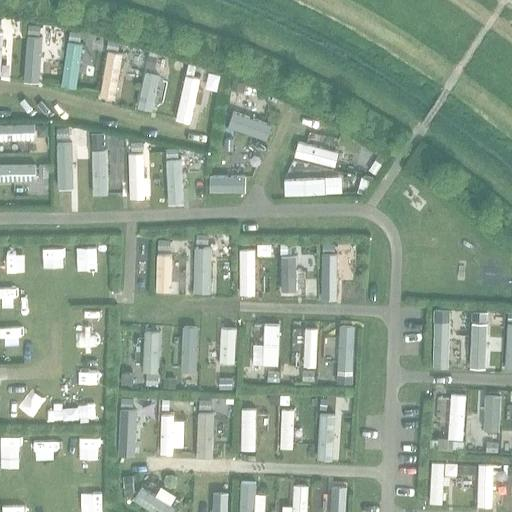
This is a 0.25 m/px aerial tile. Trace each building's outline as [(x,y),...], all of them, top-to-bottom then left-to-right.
[(18,53),(20,6),(3,5),(1,52),(18,53)] [(28,26),(28,34),(40,35),(40,26),(28,26)] [(120,75),(136,76),(139,30),(123,29),(120,75)] [(69,31),(68,41),(80,43),(81,33),(69,31)] [(109,40),(108,50),(119,51),(120,41),(109,40)] [(195,102),(210,103),(216,51),(201,49),(195,102)] [(162,52),(154,81),(178,88),(187,59),(162,52)] [(148,57),(146,68),(154,70),(156,59),(148,57)] [(188,64),(186,75),(194,77),(196,66),(188,64)] [(233,80),(231,90),(244,93),(246,83),(233,80)] [(278,117),(283,96),(251,89),(246,109),(278,117)] [(8,104),(7,120),(53,124),(55,107),(8,104)] [(355,145),(361,118),(349,115),(346,126),(316,120),(312,136),(355,145)] [(90,120),(75,120),(75,168),(90,168),(90,120)] [(48,125),(37,125),(37,137),(48,136),(48,125)] [(249,127),(248,144),(265,145),(266,128),(249,127)] [(356,142),(384,149),(388,131),(374,127),(372,134),(359,130),(356,142)] [(68,128),(56,128),(57,138),(69,138),(68,128)] [(104,132),(91,132),(91,148),(104,148),(104,132)] [(232,138),(224,138),(225,150),(233,150),(232,138)] [(143,141),(131,142),(131,153),(143,153),(143,141)] [(178,149),(166,149),(166,158),(178,158),(178,149)] [(227,170),(265,172),(265,154),(228,153),(227,170)] [(362,153),(346,154),(346,170),(362,170),(362,153)] [(303,155),(303,174),(345,174),(345,155),(303,155)] [(376,160),(369,170),(377,175),(384,165),(376,160)] [(48,166),(39,166),(39,177),(49,177),(48,166)] [(362,177),(359,188),(370,191),(373,180),(362,177)] [(187,264),(189,219),(177,218),(174,263),(187,264)] [(213,224),(213,271),(230,271),(230,224),(213,224)] [(341,266),(357,266),(356,233),(340,233),(341,266)] [(196,234),(196,244),(208,244),(208,235),(196,234)] [(317,273),(317,234),(299,234),(300,274),(317,273)] [(13,235),(13,254),(33,255),(34,236),(13,235)] [(104,240),(105,263),(125,262),(124,239),(104,240)] [(158,240),(157,249),(169,250),(170,240),(158,240)] [(270,244),(257,245),(257,256),(270,256),(270,244)] [(335,244),(321,244),(321,255),(335,255),(335,244)] [(374,282),(374,259),(358,259),(358,282),(374,282)] [(29,290),(28,265),(14,265),(15,290),(29,290)] [(96,284),(94,316),(123,317),(124,285),(96,284)] [(218,305),(200,303),(197,344),(215,345),(218,305)] [(470,307),(457,307),(455,346),(468,346),(470,307)] [(163,309),(160,351),(175,352),(178,309),(163,309)] [(433,309),(433,323),(449,323),(450,309),(433,309)] [(238,352),(254,353),(257,312),(240,311),(238,352)] [(472,311),(472,320),(488,321),(488,312),(472,311)] [(302,371),(302,381),(314,381),(314,371),(302,371)] [(268,372),(268,381),(280,382),(280,372),(268,372)] [(122,373),(122,383),(133,383),(133,373),(122,373)] [(337,375),(336,383),(352,383),(352,375),(337,375)] [(146,377),(146,386),(158,386),(158,377),(146,377)] [(232,378),(220,378),(220,388),(233,388),(232,378)] [(162,379),(162,387),(175,387),(176,379),(162,379)] [(61,399),(79,400),(79,381),(62,380),(61,399)] [(511,382),(501,382),(499,431),(511,431),(511,382)] [(313,427),(314,386),(300,386),(299,427),(313,427)] [(280,393),(270,393),(270,403),(279,403),(280,394),(280,393)] [(289,394),(280,394),(279,403),(289,403),(289,394)] [(121,397),(121,408),(133,409),(134,398),(121,397)] [(199,397),(199,409),(211,409),(212,398),(199,397)] [(233,433),(233,397),(214,397),(215,433),(233,433)] [(162,398),(161,408),(169,409),(169,398),(162,398)] [(121,438),(122,416),(102,415),(101,437),(121,438)] [(60,441),(79,440),(78,418),(59,419),(60,441)] [(37,429),(16,429),(17,449),(37,448),(37,429)] [(438,436),(437,448),(452,449),(452,448),(453,439),(453,437),(438,436)] [(453,439),(452,448),(463,448),(464,440),(453,439)] [(486,441),(485,451),(498,451),(498,442),(486,441)] [(457,463),(457,472),(474,473),(475,464),(457,463)] [(175,475),(192,481),(196,470),(179,464),(175,475)] [(187,494),(192,484),(158,467),(153,477),(187,494)] [(133,474),(123,474),(124,491),(134,490),(133,474)] [(212,480),(212,511),(229,511),(229,480),(212,480)] [(95,493),(104,511),(123,503),(113,484),(95,493)] [(199,510),(208,495),(195,487),(186,502),(199,510)] [(39,505),(39,488),(19,488),(20,505),(39,505)]
